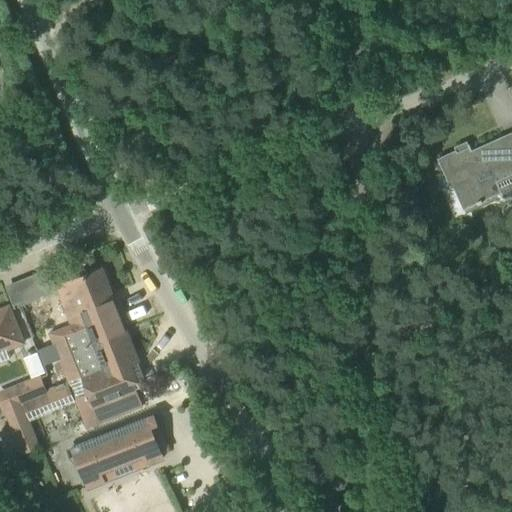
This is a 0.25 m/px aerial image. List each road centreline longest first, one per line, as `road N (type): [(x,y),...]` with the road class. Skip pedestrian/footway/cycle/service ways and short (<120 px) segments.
road 1 (track): [(373,511),(353,0)]
road 2 (unclassified): [(119,215),(511,63)]
road 3 (unclassified): [(295,511),(119,215)]
road 4 (unclassified): [(119,215),(25,0)]
road 5 (unclassified): [(0,262),(119,215)]
